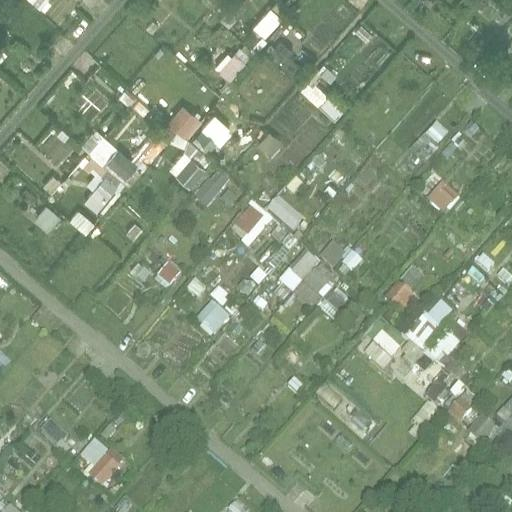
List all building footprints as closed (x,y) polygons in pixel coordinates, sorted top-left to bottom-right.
[(271,6),(253,27),(266,38),(284,17),(271,6)] [(230,81),(254,55),(243,45),(233,56),(229,53),(215,68),(230,81)] [(336,121),(346,110),(312,80),(302,92),(336,121)] [(184,105),(168,124),(187,140),(203,120),(184,105)] [(424,162),(451,133),(437,120),(410,149),(424,162)] [(270,131),(258,145),(273,159),(285,145),(270,131)] [(164,148),(151,136),(131,159),(103,134),(89,151),(130,186),(164,148)] [(189,143),(170,172),(193,187),(212,158),(189,143)] [(84,202),(101,215),(126,184),(87,153),(78,163),(94,176),(87,184),(94,190),(84,202)] [(207,208),(231,180),(218,168),(194,197),(207,208)] [(427,197),(444,214),(461,197),(444,180),(427,197)] [(249,246),(274,219),(254,201),(229,229),(249,246)] [(49,231),(61,216),(47,204),(35,219),(49,231)] [(86,234),(95,223),(79,210),(70,221),(86,234)] [(320,254),(332,266),(345,252),(334,240),(320,254)] [(340,259),(351,271),(362,259),(351,248),(340,259)] [(311,308),(338,277),(307,250),(272,290),(284,300),(292,291),(311,308)] [(167,290),(183,271),(169,260),(154,279),(167,290)] [(415,287),(424,274),(412,265),(403,278),(415,287)] [(186,291),(197,298),(206,286),(195,278),(186,291)] [(400,311),(415,294),(398,280),(384,296),(400,311)] [(210,298),(222,305),(228,294),(216,287),(210,298)] [(215,335),(230,313),(210,299),(195,321),(215,335)] [(442,329),(451,323),(438,304),(429,311),(442,329)] [(426,311),(398,339),(408,349),(394,364),(406,376),(432,351),(424,343),(441,326),(426,311)] [(384,356),(402,330),(379,315),(362,341),(384,356)] [(450,319),(428,357),(447,367),(468,329),(450,319)] [(426,391),(439,403),(460,381),(447,369),(426,391)] [(326,382),(317,393),(329,401),(337,390),(326,382)] [(462,395),(448,411),(460,422),(475,406),(462,395)] [(511,397),(497,415),(511,427),(511,397)] [(414,420),(424,427),(438,407),(429,400),(414,420)] [(59,446),(69,434),(50,419),(41,430),(59,446)] [(511,434),(503,430),(496,445),(511,452),(511,434)] [(97,436),(80,455),(91,465),(84,472),(102,488),(126,462),(97,436)]
